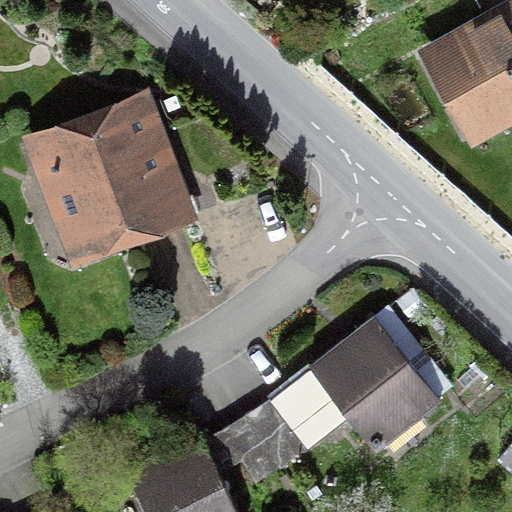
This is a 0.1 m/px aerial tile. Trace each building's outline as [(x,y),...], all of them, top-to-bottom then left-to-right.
[(511,19),(437,61),(472,123),(511,100),(511,19)] [(149,108),(38,149),(80,261),(191,219),(149,108)] [(375,322),(273,393),(305,445),(352,410),(380,450),(440,402),(375,322)] [(273,393),(246,409),(278,462),(305,445),(273,393)] [(246,409),(128,469),(147,511),(234,511),(215,466),(240,455),(258,481),(278,462),(246,409)] [(511,443),(498,458),(511,471),(511,443)]
